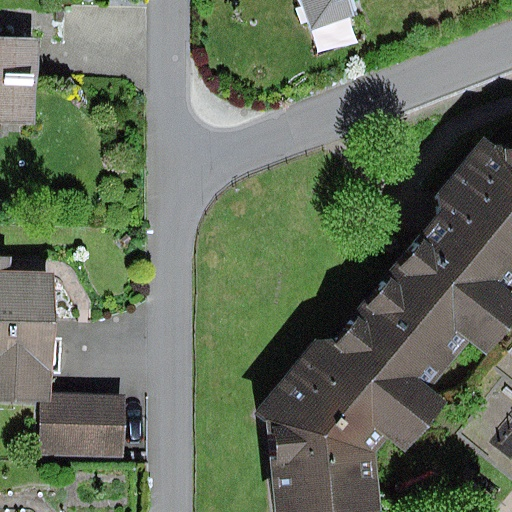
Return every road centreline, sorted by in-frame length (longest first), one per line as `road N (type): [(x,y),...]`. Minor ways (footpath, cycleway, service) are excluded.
road 1 (residential): [(511,40),(169,176)]
road 2 (residential): [(169,176),(171,511)]
road 3 (residential): [(169,0),(169,176)]
